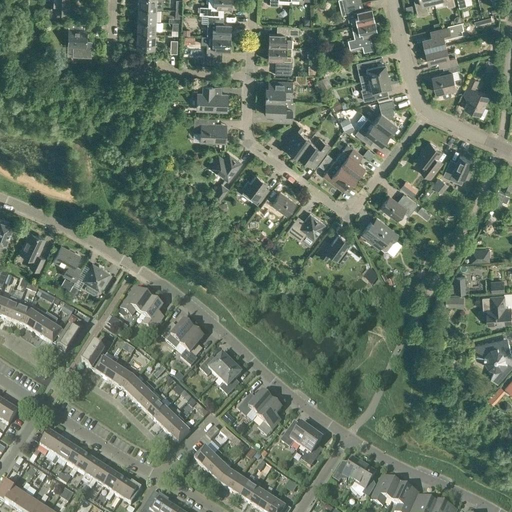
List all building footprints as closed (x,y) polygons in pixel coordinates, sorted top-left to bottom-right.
[(53,0),(53,10),(68,11),(68,0),(53,0)] [(137,0),(137,9),(156,9),(156,0),(137,0)] [(208,0),(208,7),(216,7),(216,8),(223,8),(231,8),(231,0),(208,0)] [(346,6),(344,0),(337,0),(341,15),(355,12),(356,16),(349,18),(351,27),(374,21),(371,7),(363,9),(362,2),(346,6)] [(416,0),(414,1),(417,14),(428,11),(426,3),(435,1),(434,0),(416,0)] [(207,15),(223,16),(223,8),(216,8),(216,7),(208,7),(200,6),(199,15),(207,15)] [(137,9),(137,21),(155,22),(156,9),(137,9)] [(207,15),(207,36),(230,37),(231,24),(223,24),(223,16),(207,15)] [(491,15),(474,19),(475,25),(493,21),(491,15)] [(137,21),(136,34),(155,35),(155,22),(137,21)] [(374,21),(351,27),(352,34),(360,32),(361,36),(347,40),(349,48),(362,46),(363,52),(373,49),(369,35),(377,33),(374,21)] [(68,28),(67,47),(73,47),(73,56),(91,57),(92,41),(86,40),(87,29),(84,29),(84,23),(68,22),(68,28)] [(423,39),(426,51),(446,46),(444,39),(463,34),(462,30),(464,30),(462,22),(461,22),(456,23),(430,30),(432,37),(423,39)] [(269,33),(268,47),(291,48),(292,40),(284,39),(284,35),(298,35),(298,27),(277,26),(276,33),(269,33)] [(155,35),(136,34),(136,47),(154,48),(155,35)] [(177,53),(177,35),(169,35),(169,40),(170,40),(170,53),(177,53)] [(207,36),(202,36),(202,44),(214,44),(214,49),(206,49),(205,63),(221,64),(221,50),(229,50),(230,37),(207,36)] [(446,46),(426,51),(429,62),(438,60),(439,67),(443,67),(459,63),(456,55),(455,55),(454,51),(448,53),(446,46)] [(291,48),(268,47),(267,60),(275,60),(275,74),(290,75),(291,60),(283,60),(283,56),(291,56),(291,48)] [(356,63),(359,74),(361,82),(387,75),(384,63),(377,65),(375,58),(356,63)] [(439,72),(440,75),(432,77),(436,93),(441,92),(442,97),(444,98),(449,97),(451,95),(449,90),(456,88),(452,72),(460,70),(459,63),(443,67),(444,71),(439,72)] [(296,75),(296,80),(300,84),(306,83),(306,75),(296,75)] [(387,75),(361,82),(362,88),(361,89),(364,100),(377,97),(376,90),(390,87),(387,75)] [(330,86),(325,77),(317,81),(322,90),(330,86)] [(463,93),(467,101),(465,107),(480,114),(488,95),(475,89),(479,80),(471,77),(463,93)] [(271,88),(265,88),(265,101),(285,102),(291,102),(292,82),(271,81),(271,88)] [(226,111),(227,94),(211,94),(211,86),(203,86),(202,93),(197,93),(197,97),(196,107),(207,108),(207,110),(226,111)] [(372,122),(388,134),(396,124),(389,119),(394,113),(392,107),(394,106),(392,99),(378,103),(380,113),(380,112),(372,122)] [(337,100),(330,103),(334,111),(341,108),(337,100)] [(285,102),(265,101),(264,114),(272,114),(272,122),(292,123),(292,110),(284,109),(285,102)] [(193,132),(200,132),(200,141),(225,142),(226,124),(215,124),(215,118),(194,117),(193,132)] [(353,126),(348,118),(340,122),(344,130),(350,134),(353,129),(351,127),(353,126)] [(367,118),(362,125),(354,134),(369,145),(373,140),(380,145),(388,134),(372,122),(367,118)] [(286,149),(297,157),(310,139),(300,132),(303,128),(295,122),(279,144),(286,149)] [(310,139),(297,157),(298,156),(314,168),(330,146),(319,138),(314,144),(309,141),(310,139)] [(417,159),(423,163),(418,169),(431,179),(444,162),(437,157),(442,151),(430,142),(417,159)] [(341,164),(340,164),(356,176),(364,166),(358,161),(363,155),(353,147),(352,148),(347,144),(335,159),(341,164)] [(227,180),(240,163),(229,154),(224,160),(218,156),(210,167),(227,180)] [(443,176),(454,180),(462,184),(464,178),(468,179),(471,172),(467,170),(472,160),(460,155),(457,162),(450,159),(443,176)] [(340,164),(333,174),(327,169),(322,176),(342,192),(347,185),(348,187),(356,176),(340,164)] [(242,188),(245,190),(242,193),(257,204),(265,192),(261,189),(266,182),(256,174),(250,182),(247,180),(242,188)] [(433,186),(442,194),(449,185),(439,178),(433,186)] [(229,189),(221,183),(211,196),(219,202),(229,189)] [(407,192),(417,196),(419,190),(410,186),(407,192)] [(506,194),(497,191),(491,210),(501,203),(502,202),(506,203),(509,196),(506,194)] [(264,214),(271,205),(285,215),(295,203),(280,192),(272,202),(267,198),(258,210),(264,214)] [(396,202),(388,196),(380,207),(396,220),(402,212),(408,216),(417,204),(403,193),(396,202)] [(220,213),(227,211),(224,203),(218,205),(220,213)] [(422,215),(425,211),(420,207),(417,212),(422,215)] [(309,214),(304,221),(297,216),(286,231),(300,241),(306,234),(313,239),(324,225),(309,214)] [(376,217),(371,223),(370,222),(361,234),(368,240),(366,242),(370,245),(372,243),(379,248),(380,247),(384,251),(386,251),(399,234),(376,217)] [(0,242),(5,245),(13,226),(10,225),(11,224),(0,219),(0,242)] [(20,253),(32,259),(29,267),(39,272),(45,258),(37,254),(45,239),(36,235),(35,235),(29,233),(20,253)] [(326,260),(330,255),(337,260),(349,243),(338,235),(331,243),(325,239),(315,252),(326,260)] [(276,253),(278,249),(280,248),(275,244),(274,246),(271,249),(276,253)] [(53,260),(67,267),(63,275),(71,279),(65,289),(69,292),(72,285),(75,282),(82,269),(74,265),(79,256),(60,246),(53,260)] [(471,249),(472,262),(490,262),(489,248),(471,249)] [(82,280),(99,290),(109,274),(102,270),(103,269),(99,267),(98,267),(92,264),(82,280)] [(485,270),(475,270),(475,284),(485,284),(485,270)] [(368,271),(362,279),(371,286),(378,277),(368,271)] [(467,276),(454,277),(455,294),(468,293),(467,276)] [(383,284),(384,287),(386,290),(391,287),(397,284),(394,279),(389,282),(389,281),(383,284)] [(491,281),(492,292),(504,292),(504,280),(491,281)] [(31,293),(33,287),(28,284),(25,291),(31,293)] [(80,290),(73,285),(68,294),(75,298),(80,290)] [(120,310),(121,310),(117,315),(123,319),(129,317),(131,317),(134,312),(140,316),(151,301),(140,293),(133,303),(127,299),(120,310)] [(497,324),(511,323),(511,308),(505,308),(504,295),(491,296),(491,297),(482,297),(483,310),(487,310),(488,325),(490,324),(490,326),(497,326),(497,324)] [(464,296),(446,297),(446,307),(464,307),(464,296)] [(54,301),(47,297),(44,302),(52,306),(54,301)] [(2,320),(12,324),(20,304),(10,300),(8,305),(2,320)] [(151,301),(140,316),(145,320),(141,325),(152,333),(160,322),(154,318),(161,308),(151,301)] [(28,321),(24,329),(33,335),(42,322),(41,321),(45,316),(34,310),(36,304),(33,303),(31,308),(30,308),(24,319),(28,321)] [(23,328),(24,329),(28,321),(24,319),(30,308),(20,304),(12,324),(23,328)] [(71,310),(64,306),(62,311),(68,315),(71,316),(74,312),(71,310)] [(76,321),(70,318),(67,323),(73,326),(76,321)] [(112,318),(107,325),(114,330),(119,323),(112,318)] [(33,335),(42,341),(51,327),(49,326),(42,322),(33,335)] [(169,345),(173,341),(179,346),(178,347),(179,347),(192,331),(182,323),(176,329),(171,325),(160,338),(169,345)] [(462,323),(457,327),(461,333),(466,329),(462,323)] [(53,329),(51,327),(42,341),(51,346),(60,333),(53,329)] [(60,333),(51,346),(64,355),(77,335),(67,329),(63,335),(60,333)] [(192,331),(179,347),(185,352),(179,359),(190,368),(197,361),(195,359),(201,351),(196,346),(202,339),(192,331)] [(469,340),(451,345),(453,352),(471,347),(469,340)] [(497,383),(511,365),(511,351),(510,350),(509,344),(499,347),(499,344),(495,341),(475,346),(477,356),(486,356),(486,361),(489,367),(495,369),(491,378),(497,383)] [(94,374),(102,360),(99,358),(103,352),(94,345),(81,365),(94,374)] [(206,378),(210,374),(217,380),(231,365),(221,356),(215,362),(210,358),(198,370),(206,378)] [(111,366),(110,365),(102,360),(94,374),(103,380),(111,366)] [(231,365),(217,380),(223,386),(218,390),(226,398),(238,385),(234,381),(240,375),(231,365)] [(112,385),(120,372),(113,368),(111,366),(103,380),(112,385)] [(120,372),(112,385),(121,391),(126,384),(129,387),(134,382),(132,379),(130,378),(133,374),(123,368),(121,372),(120,372)] [(122,392),(130,400),(142,389),(140,388),(134,382),(129,387),(126,384),(121,391),(122,392)] [(183,393),(177,387),(173,392),(178,397),(183,393)] [(130,400),(138,408),(149,397),(143,391),(142,389),(130,400)] [(158,400),(159,399),(154,393),(150,397),(149,397),(138,408),(146,415),(157,404),(155,403),(158,400)] [(245,419),(250,412),(256,418),(256,419),(271,402),(261,394),(255,400),(250,396),(236,411),(245,419)] [(196,405),(191,400),(186,405),(191,410),(196,405)] [(271,402),(256,419),(262,424),(257,430),(265,438),(277,425),(272,420),(280,411),(271,402)] [(159,405),(157,404),(146,415),(154,423),(165,412),(159,405)] [(8,406),(0,418),(0,422),(7,427),(16,413),(12,411),(13,410),(8,406)] [(193,410),(203,420),(207,415),(197,406),(193,410)] [(154,423),(161,430),(173,419),(171,418),(165,412),(154,423)] [(183,424),(183,423),(177,418),(174,415),(171,418),(173,419),(161,430),(169,438),(182,425),(183,424)] [(233,421),(226,415),(222,420),(229,427),(233,421)] [(182,425),(169,438),(177,446),(190,433),(182,425)] [(289,450),(293,444),(299,449),(310,433),(300,425),(296,431),(290,427),(279,442),(289,450)] [(213,428),(204,437),(209,442),(218,433),(213,428)] [(219,434),(228,442),(232,437),(223,430),(219,434)] [(10,447),(16,440),(9,433),(2,441),(10,447)] [(310,433),(299,449),(304,452),(301,456),(303,457),(300,462),(309,469),(318,457),(312,453),(321,440),(310,433)] [(39,447),(48,453),(57,438),(52,435),(51,436),(47,434),(39,447)] [(232,437),(228,442),(236,449),(240,444),(232,437)] [(57,438),(48,453),(55,458),(57,459),(66,445),(62,443),(63,442),(57,438)] [(25,456),(33,450),(28,443),(20,448),(25,456)] [(236,449),(243,456),(248,451),(240,444),(236,449)] [(55,458),(53,462),(57,464),(59,461),(66,465),(75,450),(70,447),(69,448),(66,445),(57,459),(55,458)] [(193,461),(201,469),(214,456),(205,448),(193,461)] [(66,465),(73,470),(75,471),(84,457),(80,455),(81,454),(75,450),(66,465)] [(251,451),(245,458),(250,462),(256,454),(251,451)] [(214,456),(201,469),(209,476),(220,465),(212,458),(214,456)] [(73,470),(71,473),(75,476),(77,472),(84,477),(94,462),(88,458),(88,459),(84,457),(75,471),(73,470)] [(340,465),(331,480),(338,484),(339,481),(345,481),(345,489),(349,489),(349,490),(363,467),(359,465),(360,463),(352,459),(346,469),(340,465)] [(94,462),(84,477),(91,481),(93,483),(102,469),(99,466),(99,465),(94,462)] [(220,465),(209,476),(218,486),(221,487),(224,482),(221,479),(228,473),(220,465)] [(15,466),(11,471),(16,474),(20,469),(15,466)] [(363,467),(349,490),(350,490),(360,500),(364,497),(367,499),(375,487),(371,480),(375,473),(368,468),(367,470),(363,467)] [(91,481),(89,485),(93,487),(92,489),(99,493),(102,489),(112,473),(106,470),(106,471),(102,469),(93,483),(91,481)] [(102,489),(109,493),(111,494),(120,480),(117,478),(118,476),(112,473),(102,489)] [(224,482),(221,487),(230,493),(238,480),(228,473),(221,479),(224,482)] [(59,475),(56,480),(66,486),(70,479),(67,478),(68,477),(66,476),(62,477),(60,475),(60,476),(59,475)] [(381,508),(385,500),(391,503),(399,486),(381,478),(369,502),(381,508)] [(109,493),(107,497),(111,499),(113,496),(121,500),(131,485),(125,481),(124,483),(120,480),(111,494),(109,493)] [(247,486),(246,485),(238,480),(230,493),(239,499),(247,486)] [(0,488),(0,501),(3,504),(13,488),(4,482),(0,488)] [(55,485),(52,490),(57,493),(60,488),(55,485)] [(131,485),(121,500),(130,506),(140,490),(131,485)] [(257,492),(249,487),(247,486),(239,499),(248,505),(257,492)] [(399,486),(391,503),(397,506),(393,511),(409,511),(417,495),(399,486)] [(23,494),(21,493),(13,488),(3,504),(12,510),(23,494)] [(266,497),(264,496),(257,492),(248,505),(257,511),(266,497)] [(72,496),(68,493),(63,502),(67,504),(72,496)] [(12,510),(16,511),(23,511),(31,499),(25,495),(23,494),(12,510)] [(417,495),(409,511),(432,511),(436,503),(435,505),(423,500),(418,511),(411,508),(417,495)] [(161,511),(167,503),(158,497),(153,505),(148,511),(161,511)] [(268,511),(275,503),(267,499),(266,497),(257,511),(258,511),(268,511)] [(31,499),(23,511),(36,511),(41,506),(39,504),(31,499)] [(289,511),(290,511),(276,501),(275,503),(268,511),(289,511)] [(161,511),(174,511),(175,511),(166,505),(167,503),(161,511)] [(436,503),(432,511),(448,511),(447,511),(448,509),(436,503)]
